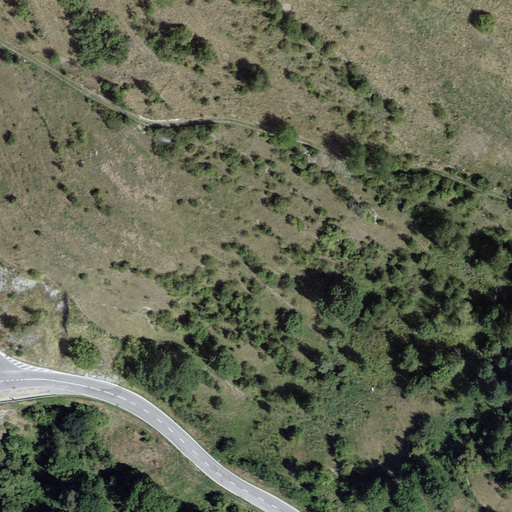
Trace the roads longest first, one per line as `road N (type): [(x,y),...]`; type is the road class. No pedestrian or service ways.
road 1 (unknown): [(511,201),(424,168),(376,169),(230,119),(133,120),(0,42)]
road 2 (tertiary): [(283,511),(219,473),(138,405),(51,379),(0,381)]
